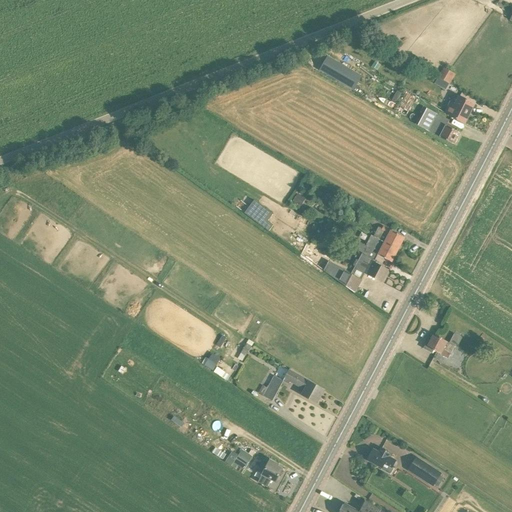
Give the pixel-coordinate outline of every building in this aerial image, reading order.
[(507,13),(511,15),(511,13),(511,9),(504,5),(506,2),(502,0),(499,0),(497,5),(502,8),(502,9),(508,13),(507,13)] [(353,72),(328,57),(320,70),(346,85),(353,72)] [(449,84),(439,78),(435,84),(445,90),(449,84)] [(395,110),(406,115),(413,100),(402,95),(395,110)] [(445,113),(446,114),(450,116),(465,123),(474,105),(459,97),(454,106),(450,104),(445,113)] [(445,123),(442,122),(446,114),(445,113),(445,114),(436,109),(433,117),(439,120),(432,134),(454,145),(455,143),(456,143),(458,140),(457,139),(460,133),(454,130),(455,128),(445,123)] [(301,207),(306,199),(297,194),(293,201),(301,207)] [(244,213),(248,217),(269,232),(274,225),(269,221),(273,215),(265,208),(253,200),(244,213)] [(362,207),(357,215),(373,225),(378,217),(362,207)] [(379,227),(373,236),(378,239),(385,243),(398,250),(405,237),(391,230),(391,231),(383,227),(382,229),(379,227)] [(378,239),(373,236),(371,235),(365,246),(352,237),(348,243),(363,253),(368,257),(371,251),(392,262),(398,250),(385,243),(378,239)] [(368,257),(363,253),(359,260),(358,260),(356,260),(353,265),(354,268),(351,274),(343,270),(337,280),(355,293),(362,280),(361,280),(365,273),(369,275),(381,282),(388,270),(375,263),(376,262),(368,257)] [(216,345),(220,348),(226,338),(222,335),(216,345)] [(433,336),(431,335),(427,342),(429,343),(426,349),(433,353),(434,351),(441,354),(449,358),(455,346),(434,335),(433,336)] [(202,364),(211,369),(215,363),(205,358),(202,364)] [(215,366),(212,370),(225,379),(228,375),(215,366)] [(272,402),(284,381),(289,384),(290,382),(305,390),(302,395),(317,403),(324,390),(289,371),(283,381),(275,376),(273,379),(268,389),(262,386),(258,394),(272,402)] [(239,455),(238,456),(243,460),(248,453),(243,449),(239,455)] [(368,460),(382,468),(385,464),(392,468),(393,466),(395,467),(397,463),(395,462),(396,461),(388,457),(390,453),(382,449),(380,453),(373,450),(368,460)] [(238,456),(233,463),(244,470),(248,463),(243,460),(238,456)] [(267,487),(271,478),(276,480),(281,467),(276,465),(277,463),(268,460),(267,464),(261,461),(257,471),(262,474),(258,483),(267,487)] [(426,463),(418,475),(433,485),(438,477),(441,473),(426,463)] [(383,511),(365,499),(359,511),(345,503),(340,511),(383,511)]
